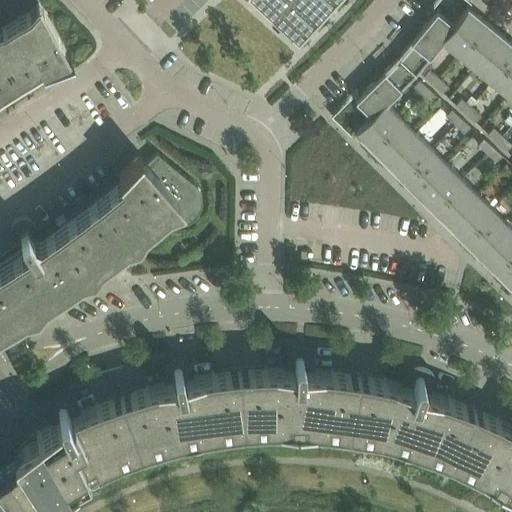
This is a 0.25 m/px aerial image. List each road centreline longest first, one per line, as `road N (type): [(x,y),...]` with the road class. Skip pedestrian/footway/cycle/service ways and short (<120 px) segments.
road 1 (residential): [(511,365),(456,338),(344,310),(266,307)]
road 2 (residential): [(0,213),(167,91)]
road 3 (residential): [(255,135),(388,0)]
road 4 (residential): [(266,307),(268,158),(255,135)]
road 5 (residential): [(266,307),(189,312),(109,330)]
road 6 (residential): [(126,46),(0,136)]
road 7 (residential): [(0,400),(109,330)]
